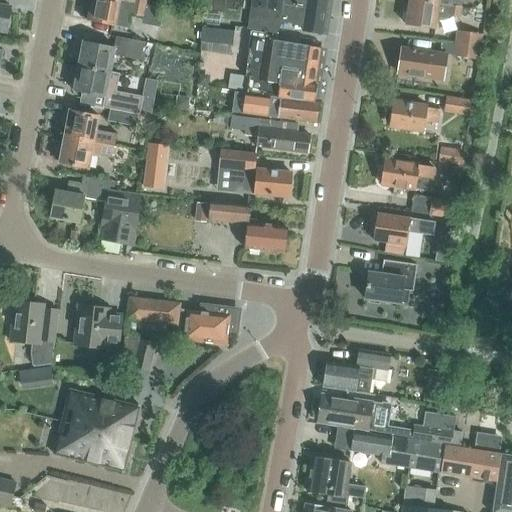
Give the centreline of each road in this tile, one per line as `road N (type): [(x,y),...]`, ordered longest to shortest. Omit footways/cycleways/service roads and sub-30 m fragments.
road 1 (residential): [(302,315),(316,272),(356,0)]
road 2 (residential): [(302,315),(242,290),(13,251)]
road 3 (residential): [(302,315),(193,403),(146,510)]
road 4 (residential): [(13,251),(54,0)]
road 5 (residential): [(273,511),(302,315)]
